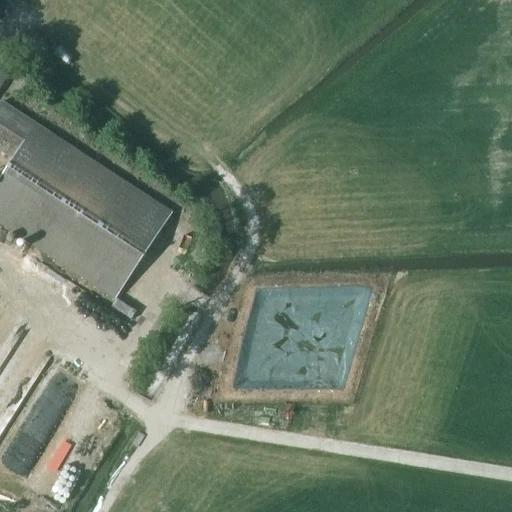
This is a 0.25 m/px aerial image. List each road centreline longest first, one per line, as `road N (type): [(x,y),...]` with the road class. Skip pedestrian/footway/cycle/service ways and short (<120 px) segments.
road 1 (track): [(170,250),(99,382),(159,419),(511,475)]
road 2 (track): [(102,511),(249,248),(252,217),(215,166)]
